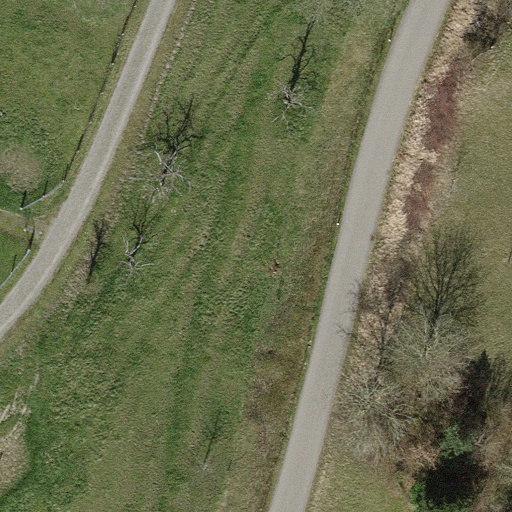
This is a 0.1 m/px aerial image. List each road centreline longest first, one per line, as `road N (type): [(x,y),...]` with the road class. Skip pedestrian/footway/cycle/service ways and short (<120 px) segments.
road 1 (unclassified): [(433,0),(395,107),(290,511)]
road 2 (track): [(0,328),(65,236),(163,0)]
